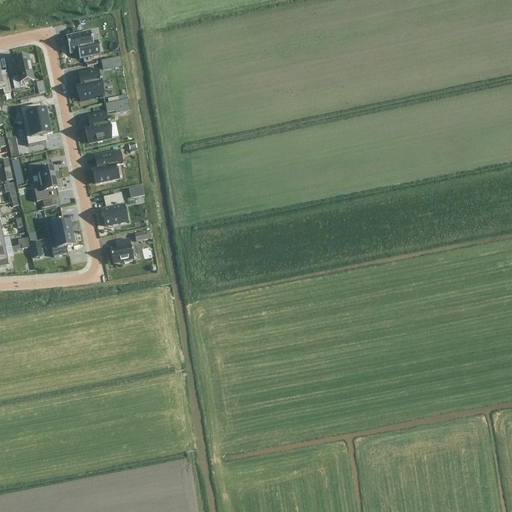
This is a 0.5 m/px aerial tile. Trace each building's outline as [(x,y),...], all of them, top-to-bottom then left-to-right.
[(90,33),(65,38),(69,55),(77,53),(79,60),(100,55),(97,42),(92,43),(90,33)] [(31,56),(16,59),(21,83),(37,80),(31,56)] [(120,58),(100,62),(102,70),(113,68),(114,70),(122,69),(122,66),(120,58)] [(79,102),(79,103),(104,97),(97,69),(78,73),(78,74),(80,74),(82,82),(83,82),(83,84),(77,86),(78,93),(77,93),(80,101),(79,102)] [(127,100),(105,105),(107,113),(115,112),(122,110),(123,114),(130,112),(129,109),(127,100)] [(44,109),(21,114),(24,130),(48,124),(44,109)] [(85,129),(88,145),(110,140),(104,113),(87,116),(87,117),(88,117),(90,125),(91,125),(91,128),(85,129)] [(48,124),(24,130),(27,143),(51,137),(48,124)] [(105,173),(94,176),(97,188),(122,182),(121,180),(118,163),(110,165),(104,166),(105,173)] [(50,170),(32,175),(34,182),(41,180),(42,187),(61,182),(60,174),(51,176),(50,170)] [(45,197),(37,199),(38,207),(56,202),(55,195),(64,193),(61,182),(42,187),(45,197)] [(121,197),(121,196),(103,200),(104,201),(104,200),(106,209),(107,208),(108,211),(101,212),(104,227),(126,223),(123,208),(122,208),(120,197),(121,197)] [(56,240),(77,235),(75,224),(65,227),(64,222),(52,224),(56,240)] [(149,232),(134,236),(135,243),(151,240),(149,232)] [(80,248),(78,236),(56,240),(60,260),(71,257),(70,250),(80,248)] [(133,261),(129,241),(115,244),(116,249),(110,251),(113,265),(124,263),(124,265),(131,263),(131,262),(133,261)] [(38,243),(31,245),(33,257),(40,256),(38,243)]
